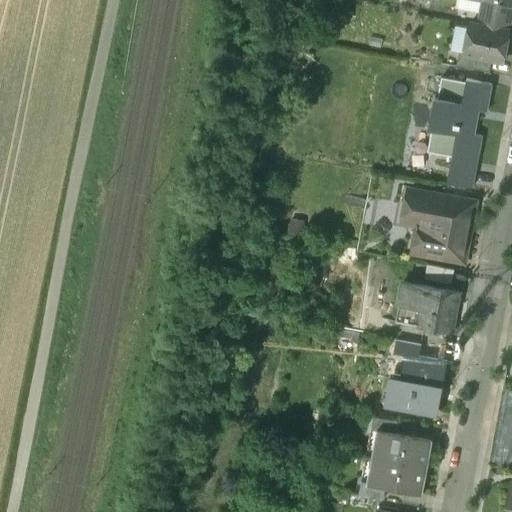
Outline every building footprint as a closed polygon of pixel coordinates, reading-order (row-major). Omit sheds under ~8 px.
[(511,5),(511,0),(481,0),(478,20),(509,26),(511,5)] [(478,20),(471,19),(465,49),(465,50),(492,55),(503,57),(509,26),(478,20)] [(492,55),(465,50),(465,49),(460,48),(458,61),(489,67),(492,55)] [(492,79),(468,74),(459,122),(454,151),(477,155),(482,130),(474,128),(479,103),(487,104),(492,79)] [(463,98),(436,93),(430,123),(434,123),(435,118),(459,122),(463,98)] [(477,155),(454,151),(449,176),(472,181),(477,155)] [(473,211),(438,204),(440,192),(409,186),(406,199),(415,201),(412,215),(424,218),(422,227),(416,230),(414,243),(463,253),(467,231),(469,231),(473,211)] [(476,199),(440,192),(438,204),(473,211),(476,199)] [(455,263),(429,258),(426,271),(452,276),(455,263)] [(426,278),(404,274),(397,314),(418,318),(426,278)] [(461,285),(426,278),(418,318),(454,325),(461,285)] [(422,337),(397,333),(395,345),(407,347),(407,346),(420,349),(422,337)] [(420,349),(407,346),(407,347),(402,371),(394,370),(389,396),(435,404),(438,389),(441,389),(448,354),(420,349)] [(398,413),(375,408),(373,421),(379,423),(379,421),(396,424),(398,413)] [(396,424),(379,421),(379,423),(374,449),(429,459),(434,431),(396,424)] [(429,459),(374,449),(369,475),(369,477),(385,480),(423,487),(429,459)] [(385,480),(369,477),(369,475),(363,474),(361,487),(383,491),(385,480)] [(418,511),(419,510),(379,502),(376,511),(418,511)]
